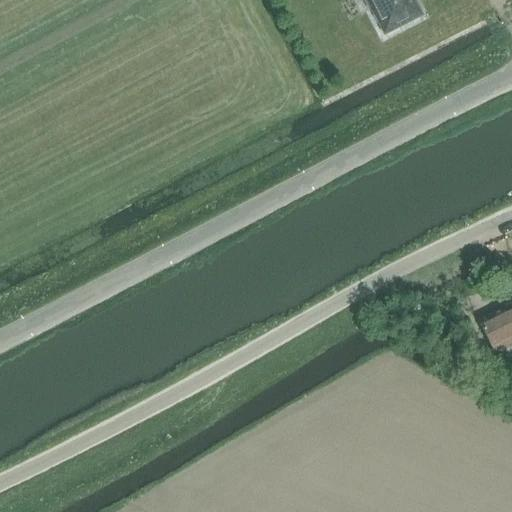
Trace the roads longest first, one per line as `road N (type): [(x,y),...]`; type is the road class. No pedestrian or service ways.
road 1 (unclassified): [(0,483),(511,216)]
road 2 (unclassified): [(0,341),(511,78)]
